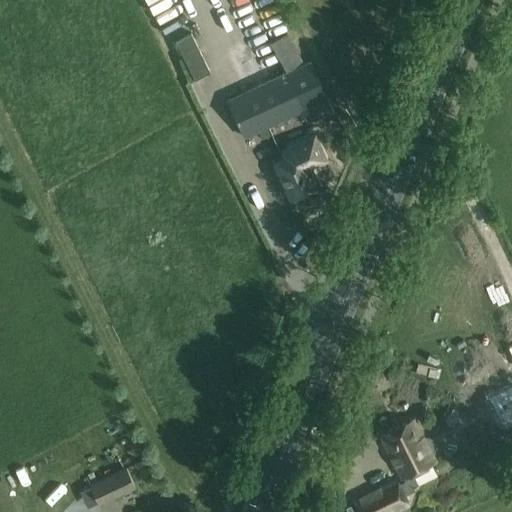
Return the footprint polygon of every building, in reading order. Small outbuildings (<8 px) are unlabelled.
[(217,7),(208,11),(214,29),(224,25),(217,7)] [(209,72),(190,32),(174,40),(194,79),(209,72)] [(325,98),(308,61),(226,100),(243,137),(325,98)] [(282,149),(286,159),(274,164),(290,199),(318,186),(309,166),(324,159),(313,135),(282,149)] [(511,387),(488,399),(502,428),(511,422),(511,387)] [(432,451),(434,446),(433,442),(430,438),(425,437),(422,437),(412,418),(379,434),(390,457),(392,456),(395,463),(394,465),(400,477),(402,477),(403,479),(403,481),(397,484),(395,480),(354,500),(359,511),(390,511),(407,504),(402,495),(412,490),(415,482),(410,473),(434,461),(430,453),(432,451)] [(98,505),(135,487),(124,466),(88,485),(98,505)]
